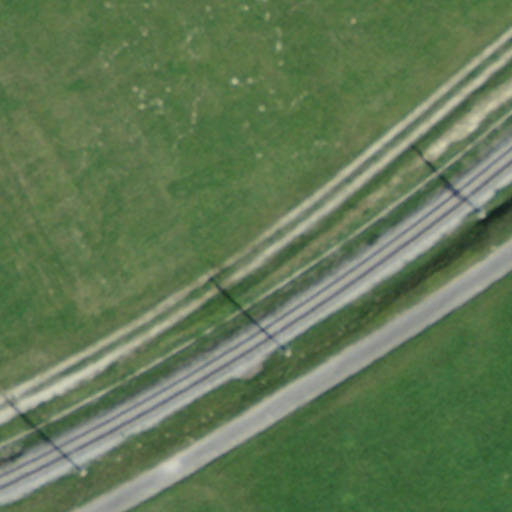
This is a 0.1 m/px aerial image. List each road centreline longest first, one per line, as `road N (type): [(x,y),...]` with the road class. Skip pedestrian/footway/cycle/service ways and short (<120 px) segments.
road 1 (track): [(511,40),(235,264),(0,404)]
road 2 (track): [(511,250),(98,511)]
